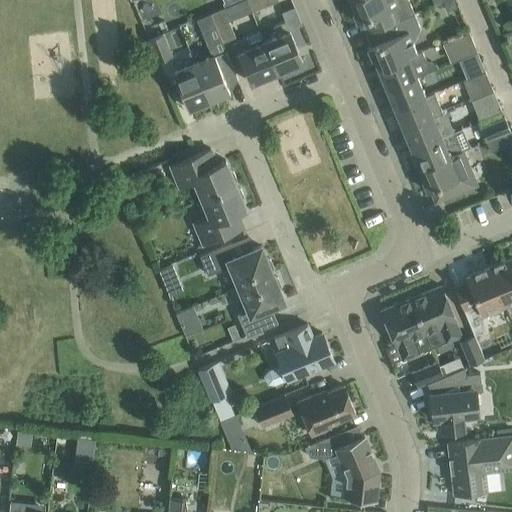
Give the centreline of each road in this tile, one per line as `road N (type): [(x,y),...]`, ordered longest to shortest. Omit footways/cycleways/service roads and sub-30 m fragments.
road 1 (residential): [(342,291),(316,311),(240,119)]
road 2 (residential): [(407,511),(400,435),(342,291)]
road 3 (residential): [(414,261),(341,76)]
road 4 (residential): [(511,112),(467,0)]
